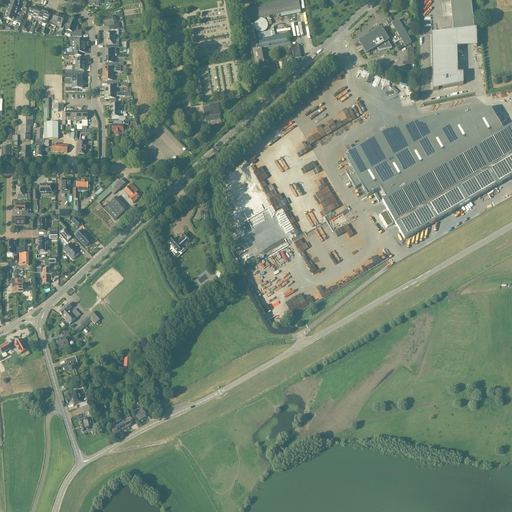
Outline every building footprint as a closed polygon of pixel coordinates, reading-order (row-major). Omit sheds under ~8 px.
[(300,10),(297,0),(288,0),(248,9),(250,21),(258,20),(261,19),(281,15),(281,18),(301,14),(300,11),(300,10)] [(392,0),(381,11),(385,17),(403,0),(392,0)] [(470,0),(449,0),(453,31),(452,31),(452,32),(475,29),(474,29),(470,0)] [(8,8),(17,12),(19,7),(10,3),(8,8)] [(8,8),(6,14),(15,17),(17,12),(8,8)] [(36,10),(32,19),(31,22),(33,23),(34,20),(37,21),(41,11),(36,10)] [(41,11),(37,21),(42,23),(45,13),(41,11)] [(50,15),(45,13),(42,23),(47,25),(47,23),(50,15)] [(19,18),(15,17),(6,14),(4,19),(14,22),(14,21),(17,22),(17,23),(20,25),(21,21),(18,20),(19,18)] [(60,17),(55,15),(54,17),(52,16),(49,24),(49,25),(56,27),(56,26),(60,17)] [(60,17),(56,26),(57,27),(58,26),(61,27),(65,19),(60,17)] [(112,17),(103,18),(104,28),(108,27),(109,30),(119,30),(120,30),(124,30),(124,28),(119,29),(118,23),(114,24),(112,17)] [(268,24),(267,23),(266,22),(265,21),(264,20),(263,19),(261,19),(258,20),(257,20),(256,21),(255,22),(254,23),(254,25),(254,26),(254,27),(254,29),(255,30),(256,31),(257,32),(259,33),(260,33),(261,33),(263,33),(264,32),(265,31),(266,30),(267,29),(268,27),(268,26),(268,24)] [(65,31),(73,34),(73,37),(82,37),(82,31),(77,31),(77,27),(76,26),(77,23),(69,20),(68,24),(67,27),(65,31)] [(406,47),(413,43),(405,28),(408,26),(405,21),(402,22),(401,20),(392,24),(399,37),(393,40),(395,43),(402,39),(406,47)] [(378,25),(378,26),(369,34),(370,36),(359,43),(366,54),(377,47),(379,51),(391,48),(392,49),(378,25)] [(477,48),(477,29),(431,34),(432,91),(471,83),(471,72),(457,72),(457,48),(477,48)] [(119,30),(109,30),(109,33),(105,33),(105,34),(104,35),(104,38),(105,38),(105,39),(115,39),(115,36),(119,36),(119,30)] [(272,31),(257,34),(260,49),(269,47),(269,46),(270,45),(271,49),(283,47),(282,43),(287,42),(286,34),(272,36),(272,31)] [(75,47),(85,47),(85,41),(80,41),(80,38),(71,38),(71,42),(75,42),(75,47)] [(119,39),(115,39),(105,39),(105,40),(104,41),(104,44),(105,44),(105,45),(109,45),(109,48),(116,48),(119,48),(119,39)] [(294,59),(301,58),(299,45),(291,47),(294,59)] [(85,53),(85,47),(75,47),(72,47),(72,51),(72,53),(69,53),(69,56),(72,56),(80,56),(80,53),(85,53)] [(116,48),(109,48),(107,48),(107,51),(103,51),(103,57),(114,57),(114,54),(116,54),(116,48)] [(408,62),(402,62),(402,71),(414,72),(414,48),(408,48),(408,62)] [(258,55),(260,69),(268,68),(266,57),(269,56),(268,53),(267,49),(257,51),(258,55)] [(85,59),(80,59),(80,56),(72,56),(72,59),(75,59),(75,65),(73,65),(75,65),(85,65),(85,59)] [(114,57),(103,57),(103,63),(105,63),(105,66),(109,66),(117,66),(117,63),(114,63),(114,57)] [(85,65),(75,65),(73,65),(73,74),(75,74),(80,74),(80,71),(85,71),(85,65)] [(103,75),(113,75),(113,69),(117,69),(117,66),(109,66),(109,69),(103,69),(103,75)] [(364,70),(358,85),(361,86),(367,71),(364,70)] [(72,78),(72,83),(82,83),(82,77),(75,77),(75,74),(73,74),(66,74),(65,78),(72,78)] [(113,75),(103,75),(103,81),(109,81),(109,84),(118,84),(118,81),(113,81),(113,75)] [(72,88),(66,88),(66,92),(75,92),(75,89),(82,89),(82,83),(72,83),(72,88)] [(116,93),(116,87),(118,87),(118,84),(109,84),(109,87),(105,87),(105,93),(116,93)] [(114,102),(116,102),(116,97),(125,97),(125,93),(116,93),(105,93),(105,99),(109,99),(109,102),(114,102)] [(110,111),(120,111),(120,109),(121,109),(121,105),(123,105),(123,102),(116,102),(114,102),(114,105),(110,105),(110,111)] [(208,106),(208,107),(203,108),(205,123),(220,120),(219,116),(220,115),(218,106),(217,105),(208,106)] [(354,106),(354,105),(349,107),(348,108),(348,111),(345,112),(341,113),(337,115),(336,113),(331,115),(334,123),(329,125),(327,125),(317,129),(319,134),(319,135),(314,137),(312,134),(306,137),(305,134),(297,138),(297,139),(302,150),(317,143),(326,142),(325,135),(363,118),(356,119),(359,117),(354,106)] [(44,139),(58,140),(58,123),(47,123),(47,120),(49,120),(49,109),(44,109),(44,123),(44,139)] [(484,143),(504,132),(491,110),(435,119),(388,132),(345,158),(351,168),(345,171),(355,190),(361,186),(368,197),(381,190),(387,200),(465,155),(484,143)] [(120,117),(120,111),(110,111),(110,117),(114,117),(114,120),(125,120),(125,117),(120,117)] [(128,125),(128,121),(113,121),(113,125),(112,125),(112,132),(114,132),(114,134),(116,136),(119,136),(121,134),(121,132),(123,132),(123,125),(128,125)] [(20,141),(30,141),(30,127),(21,126),(20,141)] [(465,155),(387,200),(383,203),(385,207),(376,212),(387,230),(395,225),(405,240),(511,177),(511,127),(504,132),(484,143),(465,155)] [(87,143),(78,142),(77,148),(78,148),(78,155),(86,155),(87,146),(92,146),(92,142),(90,142),(87,143)] [(52,152),(67,154),(68,146),(53,144),(52,152)] [(2,146),(2,161),(10,161),(10,146),(2,146)] [(29,160),(29,152),(32,153),(32,148),(29,148),(22,148),(22,160),(29,160)] [(290,149),(278,155),(284,166),(291,163),(291,164),(298,161),(292,151),(291,152),(290,149)] [(255,161),(258,163),(266,153),(263,151),(255,161)] [(263,169),(270,181),(281,176),(279,172),(284,169),(278,158),(273,161),(274,164),(263,169)] [(308,172),(320,164),(317,159),(304,167),(308,172)] [(314,197),(334,188),(326,172),(320,175),(323,181),(293,194),(296,200),(284,205),(283,204),(278,207),(279,211),(284,209),(286,213),(315,200),(314,197)] [(111,193),(112,193),(113,195),(114,195),(116,193),(125,184),(121,180),(119,181),(117,179),(109,186),(110,187),(108,189),(96,200),(99,204),(111,193)] [(62,185),(62,194),(65,194),(65,192),(70,192),(70,180),(62,180),(62,185)] [(124,191),(131,198),(129,199),(133,204),(139,198),(135,194),(139,191),(132,184),(124,191)] [(19,197),(19,200),(27,200),(29,200),(29,195),(24,195),(24,186),(20,186),(20,185),(17,185),(17,186),(16,186),(16,197),(19,197)] [(266,193),(275,205),(278,203),(281,200),(277,195),(276,196),(271,189),(266,193)] [(103,209),(114,221),(127,209),(117,197),(103,209)] [(238,211),(236,213),(238,216),(248,207),(244,202),(236,209),(238,211)] [(274,215),(267,204),(263,206),(262,203),(259,205),(260,207),(255,210),(258,216),(250,220),(254,226),(274,215)] [(22,212),(22,215),(28,215),(28,209),(25,209),(25,205),(21,205),(21,204),(17,204),(17,205),(16,205),(16,208),(15,208),(15,211),(16,211),(16,212),(22,212)] [(28,215),(22,215),(22,218),(16,218),(16,219),(15,219),(15,222),(16,222),(16,225),(17,225),(17,226),(21,226),(21,225),(25,225),(25,220),(27,220),(28,218),(33,218),(33,215),(28,215)] [(75,218),(72,221),(78,227),(81,224),(75,218)] [(46,232),(46,225),(47,225),(47,221),(46,221),(46,220),(38,220),(38,232),(46,232)] [(72,237),(59,223),(59,235),(67,243),(72,237)] [(77,233),(75,234),(77,236),(76,237),(86,247),(92,242),(82,231),(79,234),(77,233)] [(351,232),(339,238),(341,243),(354,238),(351,232)] [(178,242),(174,238),(168,243),(171,246),(170,247),(173,250),(174,249),(177,253),(183,248),(182,248),(187,243),(187,244),(191,240),(185,234),(182,237),(182,238),(178,242)] [(45,252),(46,252),(46,240),(38,240),(38,252),(41,252),(41,253),(45,253),(45,252)] [(13,256),(17,256),(17,249),(13,249),(13,243),(6,243),(6,255),(13,255),(13,256)] [(64,251),(72,260),(79,254),(73,247),(73,246),(71,244),(64,251)] [(25,254),(25,248),(17,248),(17,254),(19,254),(19,266),(23,266),(29,266),(28,254),(25,254)] [(335,289),(375,269),(371,261),(365,264),(360,253),(353,256),(361,273),(356,275),(354,271),(348,274),(343,265),(332,271),(337,281),(332,284),(335,289)] [(49,269),(43,269),(36,269),(35,275),(43,275),(43,284),(49,284),(49,269)] [(301,279),(295,282),(302,295),(308,292),(314,303),(330,295),(319,275),(315,277),(320,286),(314,289),(308,278),(302,281),(301,279)] [(68,304),(59,313),(70,325),(76,319),(81,315),(73,307),(72,308),(68,304)] [(100,320),(92,312),(87,317),(75,328),(79,333),(91,321),(95,325),(96,324),(98,325),(100,323),(98,322),(100,320)] [(63,338),(55,340),(58,348),(68,345),(67,340),(70,338),(69,333),(62,335),(63,338)] [(14,343),(14,344),(9,346),(8,344),(0,347),(0,350),(2,355),(16,347),(20,355),(28,350),(22,339),(14,343)] [(74,365),(77,364),(75,357),(66,360),(67,365),(63,366),(65,373),(75,370),(74,365)] [(28,372),(32,386),(33,386),(33,387),(37,386),(36,385),(42,384),(40,379),(39,379),(37,372),(32,373),(31,371),(32,371),(31,366),(23,368),(24,373),(28,372)] [(144,383),(142,383),(141,383),(142,389),(150,388),(150,387),(153,387),(152,382),(151,381),(149,381),(149,380),(144,381),(144,383)] [(100,398),(101,398),(107,397),(105,389),(98,391),(100,398)] [(79,391),(71,393),(75,405),(82,403),(79,391)] [(136,411),(134,413),(135,414),(139,421),(146,417),(142,410),(141,411),(140,409),(136,411)] [(79,422),(80,422),(83,432),(83,433),(92,430),(92,429),(95,428),(91,416),(88,417),(88,419),(80,421),(79,421),(79,422)] [(124,423),(127,428),(132,426),(131,424),(133,422),(131,419),(124,423)] [(121,425),(119,421),(113,425),(115,428),(112,430),(115,435),(127,428),(124,423),(121,425)]
